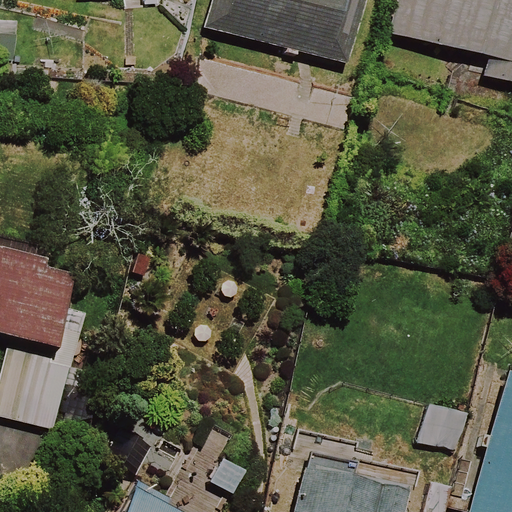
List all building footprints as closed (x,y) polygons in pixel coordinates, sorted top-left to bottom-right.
[(356,0),(203,0),(195,33),(338,70),(356,0)] [(511,0),(393,0),(384,39),(486,63),(482,81),(511,88),(511,0)] [(53,314),(64,269),(0,253),(0,423),(48,434),(75,319),(53,314)] [(511,511),(511,385),(496,382),(463,511),(511,511)] [(253,474),(205,465),(200,494),(248,502),(253,474)] [(391,511),(394,497),(294,480),(288,511),(391,511)] [(160,511),(125,490),(111,511),(160,511)]
